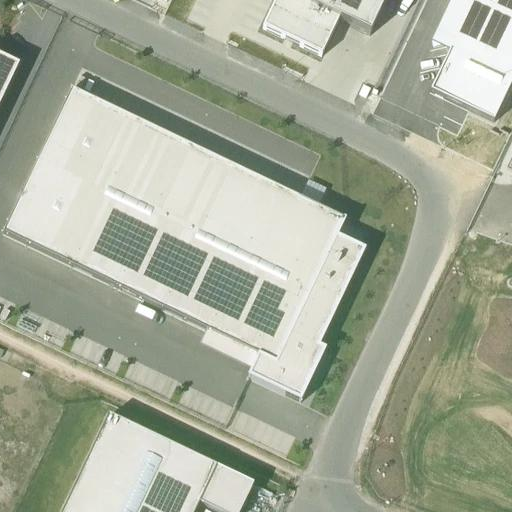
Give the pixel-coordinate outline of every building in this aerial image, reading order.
[(338,25),(285,0),(275,0),(260,32),(321,61),(338,25)] [(285,0),(338,25),(368,40),(387,0),(285,0)] [(511,0),(455,0),(434,47),(451,55),(511,83),(511,0)] [(493,126),(511,84),(511,83),(451,55),(431,97),(493,126)] [(0,110),(19,70),(0,61),(0,110)] [(327,348),(322,346),(366,255),(333,240),(341,225),(70,96),(3,236),(259,359),(248,381),(299,405),(327,348)] [(109,421),(64,511),(198,511),(199,510),(204,511),(242,511),(253,490),(109,421)]
